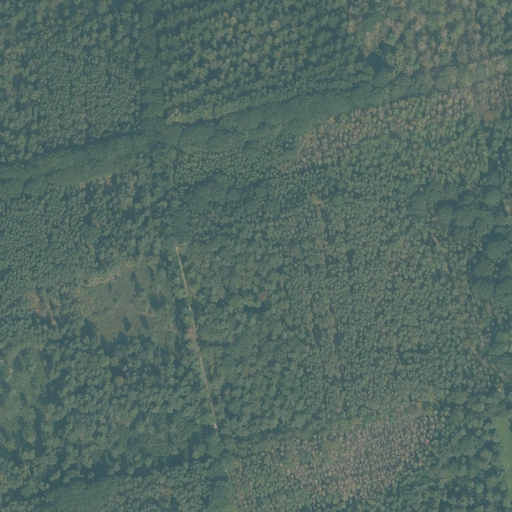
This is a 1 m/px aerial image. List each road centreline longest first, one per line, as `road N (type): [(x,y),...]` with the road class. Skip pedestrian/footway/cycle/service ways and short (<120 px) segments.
road 1 (track): [(472,87),(0,190)]
road 2 (track): [(511,56),(154,138)]
road 3 (track): [(221,458),(156,155)]
road 4 (track): [(464,404),(221,458)]
road 5 (track): [(221,458),(48,495)]
road 6 (track): [(154,138),(0,171)]
road 7 (track): [(144,0),(154,138)]
road 8 (track): [(386,511),(438,453),(464,404)]
